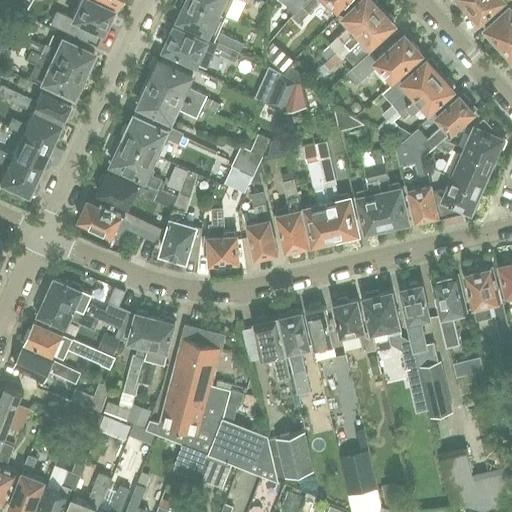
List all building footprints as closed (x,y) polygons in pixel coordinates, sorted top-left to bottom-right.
[(0,0),(0,4),(7,9),(13,0),(0,0)] [(96,0),(79,0),(72,17),(102,31),(107,20),(110,20),(113,13),(111,11),(113,8),(96,0)] [(220,10),(198,0),(182,0),(179,6),(183,8),(179,18),(209,32),(220,10)] [(198,0),(220,10),(224,0),(198,0)] [(305,0),(302,4),(292,16),(299,23),(319,1),(318,0),(327,0),(339,10),(348,0),(305,0)] [(320,53),(327,60),(337,51),(382,8),(376,1),(376,0),(359,0),(343,15),(351,24),(320,53)] [(475,0),(468,7),(473,12),(472,15),(476,19),(478,19),(480,21),(503,0),(475,0)] [(503,45),(511,36),(511,0),(510,0),(508,2),(509,4),(486,26),(494,35),(491,37),(498,44),(500,42),(503,45)] [(333,66),(364,38),(371,45),(395,22),(394,20),(395,19),(389,12),(387,14),(382,8),(337,51),(327,60),(333,66)] [(70,17),(56,10),(49,23),(96,45),(97,42),(100,42),(103,36),(101,34),(102,31),(72,17),(70,17)] [(216,39),(209,36),(208,37),(196,32),(195,34),(176,25),(171,34),(167,32),(162,43),(166,45),(165,48),(207,67),(215,51),(236,61),(240,50),(216,39)] [(275,48),(294,41),(290,31),(271,38),(275,48)] [(216,39),(240,50),(244,43),(219,32),(216,39)] [(353,67),(347,73),(357,84),(379,64),(393,79),(422,52),(405,33),(376,59),(370,52),(353,67)] [(26,35),(22,44),(83,73),(87,63),(90,63),(93,57),(92,54),(93,51),(61,36),(55,49),(26,35)] [(511,36),(503,45),(504,47),(502,49),(509,56),(511,54),(511,55),(511,36)] [(78,83),(83,73),(22,44),(31,48),(27,57),(36,61),(30,74),(73,95),(74,92),(77,91),(80,86),(78,83)] [(206,94),(189,86),(187,85),(193,73),(160,58),(159,61),(155,61),(151,69),(154,72),(150,81),(217,112),(221,102),(206,95),(206,94)] [(390,119),(399,111),(401,109),(441,73),(436,67),(438,65),(431,58),(429,60),(427,58),(402,80),(410,89),(384,112),(390,119)] [(283,71),(270,99),(286,107),(301,83),(283,71)] [(405,117),(407,116),(413,111),(422,103),(429,112),(455,88),(453,86),(455,84),(448,77),(446,79),(441,73),(401,109),(399,111),(405,117)] [(299,80),(285,110),(307,105),(301,81),(299,80)] [(217,112),(150,81),(145,91),(141,91),(138,99),(140,101),(139,104),(171,119),(177,107),(196,116),(201,106),(217,113),(217,112)] [(0,88),(0,94),(4,96),(33,110),(59,121),(62,116),(63,116),(63,115),(66,117),(70,115),(73,109),(71,104),(70,103),(70,102),(42,88),(36,100),(2,84),(0,88)] [(434,146),(443,139),(456,128),(475,111),(468,103),(471,100),(464,93),(461,96),(460,94),(436,115),(443,123),(427,137),(418,128),(416,129),(403,142),(428,152),(434,146)] [(365,124),(337,105),(335,108),(340,130),(365,124)] [(50,145),(54,137),(56,138),(62,135),(65,129),(62,123),(59,121),(33,110),(27,123),(12,116),(7,125),(22,133),(50,145)] [(465,148),(493,160),(498,147),(503,148),(507,140),(484,115),(481,118),(475,111),(456,128),(458,130),(466,126),(473,129),(465,148)] [(184,131),(173,126),(171,129),(135,113),(123,138),(156,153),(162,140),(167,142),(169,137),(179,142),(184,131)] [(241,146),(237,154),(259,164),(262,158),(271,138),(259,132),(251,150),(241,146)] [(22,133),(12,154),(40,167),(42,168),(48,165),(50,160),(48,154),(46,153),(50,145),(22,133)] [(156,153),(123,138),(122,141),(118,139),(114,149),(117,151),(112,162),(148,179),(146,183),(157,188),(162,178),(152,173),(154,169),(150,167),(156,153)] [(319,158),(331,155),(327,138),(315,141),(319,158)] [(451,153),(455,144),(443,139),(434,146),(451,153)] [(411,145),(420,185),(409,188),(416,218),(418,218),(419,221),(429,219),(428,215),(438,213),(433,191),(425,155),(428,152),(411,145)] [(0,160),(8,164),(0,179),(0,185),(1,188),(21,198),(35,192),(39,184),(37,178),(35,177),(40,167),(12,154),(0,148),(0,160)] [(448,176),(452,177),(480,189),(493,160),(465,148),(463,153),(459,151),(448,176)] [(372,151),(375,164),(390,224),(395,223),(398,226),(406,225),(407,220),(410,220),(401,185),(391,188),(381,149),(372,151)] [(250,184),(251,182),(259,164),(237,154),(232,165),(239,168),(235,177),(250,184)] [(340,199),(339,197),(330,157),(320,160),(324,178),(325,184),(337,237),(344,235),(345,238),(352,237),(358,234),(357,232),(359,231),(350,197),(340,199)] [(262,158),(259,164),(251,182),(267,183),(262,158)] [(320,160),(308,163),(312,181),(324,178),(320,160)] [(374,186),(370,187),(371,192),(358,196),(366,230),(368,229),(371,232),(379,231),(381,226),(390,224),(375,164),(364,166),(368,181),(373,180),(374,186)] [(145,196),(154,200),(171,208),(177,197),(159,188),(157,188),(146,183),(130,175),(128,179),(108,170),(106,174),(102,175),(98,183),(100,188),(98,192),(128,206),(134,193),(144,198),(145,196)] [(438,213),(439,217),(477,208),(480,201),(477,198),(480,189),(452,177),(446,192),(440,190),(433,191),(438,213)] [(310,243),(295,178),(283,181),(287,199),(293,198),(294,204),(289,206),(290,211),(277,214),(285,249),(287,248),(288,251),(294,251),(301,248),(300,245),(310,243)] [(325,184),(314,187),(318,203),(305,206),(314,242),(316,242),(316,244),(322,244),(329,241),(328,239),(337,237),(325,184)] [(270,253),(277,251),(263,190),(252,193),(259,220),(249,223),(256,256),(257,256),(258,259),(270,256),(270,253)] [(167,218),(169,218),(166,230),(168,231),(162,251),(166,252),(165,257),(181,261),(182,257),(186,258),(195,226),(181,222),(185,207),(184,206),(187,195),(179,192),(177,197),(171,208),(167,218)] [(158,238),(164,227),(103,199),(101,203),(89,197),(79,218),(113,234),(119,220),(142,231),(141,233),(155,240),(157,237),(158,238)] [(236,259),(239,259),(237,234),(225,235),(223,208),(213,209),(214,224),(210,225),(211,236),(206,237),(204,244),(205,254),(210,254),(211,261),(223,260),(224,264),(237,263),(236,259)] [(500,264),(508,295),(508,299),(511,298),(511,259),(505,260),(503,264),(500,264)] [(508,324),(506,315),(499,286),(497,287),(492,266),(481,269),(478,266),(467,269),(467,272),(465,273),(473,306),(493,301),(495,307),(494,309),(501,340),(511,337),(511,334),(509,323),(508,324)] [(460,342),(456,326),(453,313),(466,310),(458,274),(455,275),(451,273),(446,274),(445,277),(434,280),(438,298),(436,299),(446,345),(460,342)] [(46,296),(99,320),(123,330),(128,310),(109,301),(106,309),(89,302),(93,294),(81,289),(80,285),(73,281),(70,284),(55,277),(46,296)] [(401,288),(413,338),(415,346),(423,384),(428,406),(428,408),(430,415),(446,411),(446,410),(452,409),(445,382),(441,383),(433,355),(428,356),(420,318),(431,316),(423,283),(420,283),(416,282),(411,283),(410,286),(401,288)] [(364,296),(372,331),(387,327),(388,333),(389,333),(391,343),(402,349),(416,411),(428,408),(428,406),(423,384),(415,346),(413,338),(409,339),(401,334),(402,333),(401,330),(402,330),(393,289),(379,293),(379,290),(366,293),(366,296),(364,296)] [(39,312),(38,314),(66,326),(70,319),(95,330),(99,320),(46,296),(43,303),(41,302),(37,311),(39,312)] [(334,303),(342,337),(360,333),(364,352),(376,349),(372,331),(366,332),(366,331),(358,298),(349,299),(347,297),(338,299),(337,303),(334,303)] [(310,309),(306,310),(317,360),(336,355),(334,344),(326,305),(321,306),(320,303),(310,305),(310,309)] [(311,391),(308,379),(301,348),(310,345),(302,311),(300,311),(297,308),(289,310),(288,314),(281,315),(289,350),(288,351),(298,394),(311,391)] [(136,354),(133,353),(123,391),(135,394),(139,381),(156,316),(148,314),(148,312),(138,309),(138,311),(136,311),(136,313),(128,310),(123,330),(120,339),(139,344),(136,354)] [(273,353),(273,356),(279,378),(291,375),(277,316),(269,318),(268,315),(257,318),(258,321),(255,321),(263,355),(273,353)] [(157,361),(165,363),(176,321),(174,321),(173,318),(167,316),(164,318),(156,316),(139,381),(152,384),(157,361)] [(28,326),(22,339),(64,358),(68,348),(101,363),(101,364),(110,368),(115,357),(35,321),(32,328),(28,326)] [(182,337),(160,422),(159,423),(199,434),(205,412),(225,419),(227,415),(230,401),(233,389),(212,383),(222,347),(214,345),(217,333),(187,325),(184,337),(182,337)] [(119,339),(106,333),(100,347),(113,352),(119,339)] [(81,372),(24,346),(20,353),(17,353),(15,359),(17,361),(15,366),(45,380),(49,370),(76,382),(81,372)] [(487,359),(474,360),(475,373),(488,372),(487,359)] [(332,382),(355,381),(354,361),(331,363),(332,382)] [(475,374),(463,377),(468,398),(480,395),(475,374)] [(95,396),(90,407),(102,412),(110,389),(99,384),(95,396)] [(0,398),(0,433),(5,436),(23,392),(6,385),(0,398)] [(241,404),(244,392),(233,389),(230,401),(238,403),(241,404)] [(79,404),(79,403),(53,393),(46,410),(73,420),(79,404)] [(127,419),(131,410),(108,401),(105,411),(127,419)] [(30,409),(19,404),(10,426),(21,431),(30,409)] [(101,413),(79,404),(73,420),(95,428),(101,413)] [(133,404),(129,420),(145,426),(151,411),(133,404)] [(225,419),(205,412),(199,434),(159,423),(160,422),(149,419),(147,429),(156,432),(156,433),(183,443),(208,453),(232,462),(262,474),(278,480),(278,477),(268,438),(267,431),(227,415),(225,419)] [(131,426),(104,415),(99,429),(125,439),(131,426)] [(156,432),(147,429),(134,424),(129,435),(152,444),(156,433),(156,432)] [(314,469),(305,430),(268,438),(278,477),(287,475),(314,469)] [(4,442),(0,451),(0,503),(5,505),(18,470),(0,463),(4,454),(9,457),(14,446),(4,442)] [(198,479),(200,473),(208,453),(183,443),(173,469),(198,479)] [(508,469),(511,467),(511,444),(503,447),(508,469)] [(444,471),(451,501),(453,507),(462,505),(484,511),(508,511),(511,505),(511,494),(505,465),(473,473),(466,446),(440,451),(444,471)] [(358,511),(379,511),(382,505),(368,448),(340,454),(353,510),(358,511)] [(232,462),(208,453),(200,473),(224,483),(232,462)] [(29,454),(8,507),(21,511),(32,511),(45,478),(28,471),(29,468),(33,469),(37,457),(29,454)] [(75,488),(81,474),(69,470),(61,490),(47,485),(36,511),(62,511),(72,487),(75,488)] [(99,472),(87,502),(72,496),(66,511),(94,511),(97,506),(101,507),(112,478),(99,472)] [(385,505),(390,504),(400,503),(395,482),(381,484),(385,505)] [(136,483),(130,499),(124,511),(137,511),(136,511),(146,487),(136,483)] [(107,511),(100,509),(98,511),(120,511),(130,489),(120,485),(109,511),(107,511)] [(284,504),(299,509),(304,495),(289,490),(284,504)]
